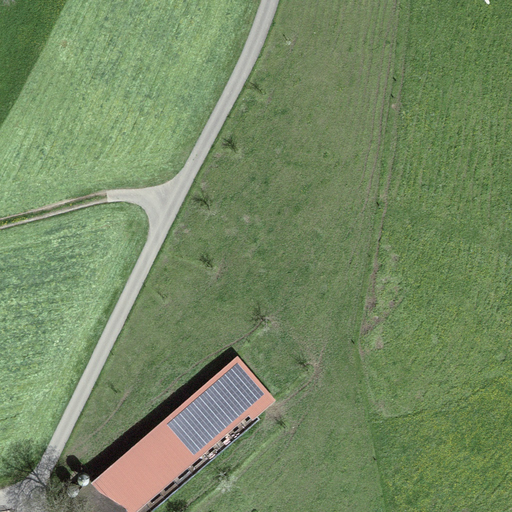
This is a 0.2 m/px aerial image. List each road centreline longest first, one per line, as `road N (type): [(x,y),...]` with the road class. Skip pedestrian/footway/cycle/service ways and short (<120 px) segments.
road 1 (residential): [(281,0),(32,511)]
road 2 (track): [(0,232),(116,203),(184,206)]
